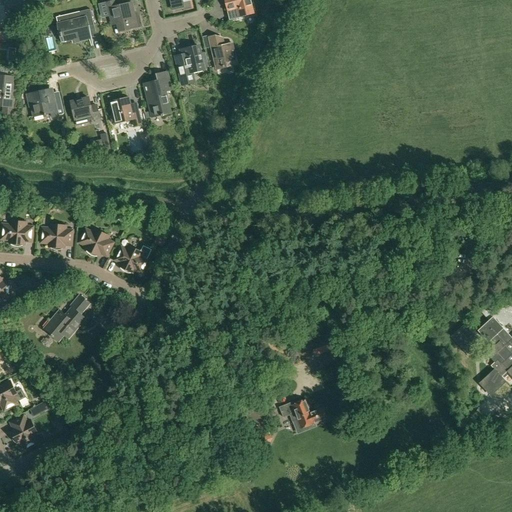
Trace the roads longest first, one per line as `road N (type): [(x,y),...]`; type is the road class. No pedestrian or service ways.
road 1 (unclassified): [(511,182),(310,215),(194,206)]
road 2 (unclassified): [(11,473),(71,438),(88,416),(147,296)]
road 3 (unclassified): [(194,206),(294,0)]
road 4 (residential): [(0,260),(72,266),(147,296)]
